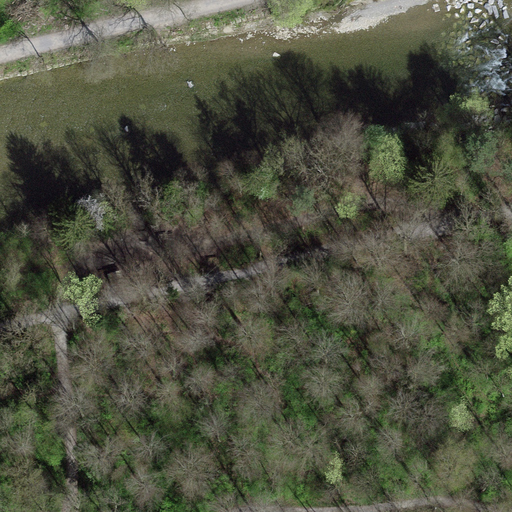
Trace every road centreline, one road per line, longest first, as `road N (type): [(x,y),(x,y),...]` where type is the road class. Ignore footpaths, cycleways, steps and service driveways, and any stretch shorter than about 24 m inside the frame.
road 1 (track): [(0,325),(511,209)]
road 2 (track): [(217,0),(0,51)]
